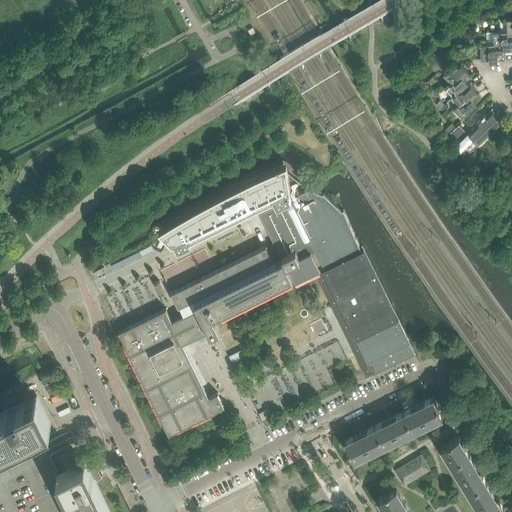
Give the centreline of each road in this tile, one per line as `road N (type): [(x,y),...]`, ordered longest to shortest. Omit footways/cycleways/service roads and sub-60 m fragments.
road 1 (tertiary): [(152,502),(55,307),(39,303),(0,320)]
road 2 (residential): [(309,429),(440,371),(511,479)]
road 3 (residential): [(152,502),(309,429)]
